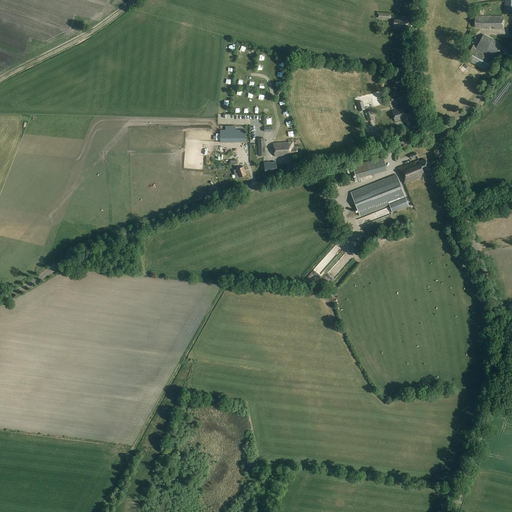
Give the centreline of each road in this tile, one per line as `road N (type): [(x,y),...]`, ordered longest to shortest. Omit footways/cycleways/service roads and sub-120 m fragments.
road 1 (unclassified): [(0,295),(128,232),(435,135)]
road 2 (tertiary): [(453,511),(496,392),(501,352),(491,285),(435,135)]
road 3 (track): [(0,80),(136,0)]
road 4 (unclassified): [(435,135),(413,69),(419,0)]
